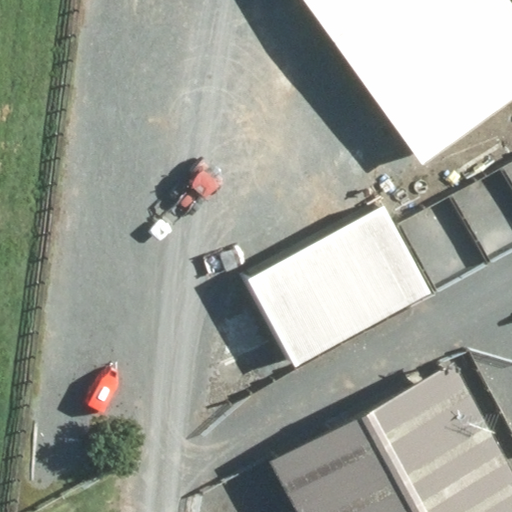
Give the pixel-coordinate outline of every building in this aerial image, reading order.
[(511,0),(318,0),(428,172),(511,117),(511,0)] [(511,161),(501,169),(511,187),(511,161)] [(474,183),(448,200),(486,260),(511,243),(474,183)] [(415,208),(392,223),(438,294),(460,279),(415,208)] [(384,263),(310,300),(323,326),(397,289),(384,263)] [(511,368),(494,335),(465,351),(511,438),(511,368)] [(252,511),(511,511),(511,480),(448,363),(234,477),(252,511)]
